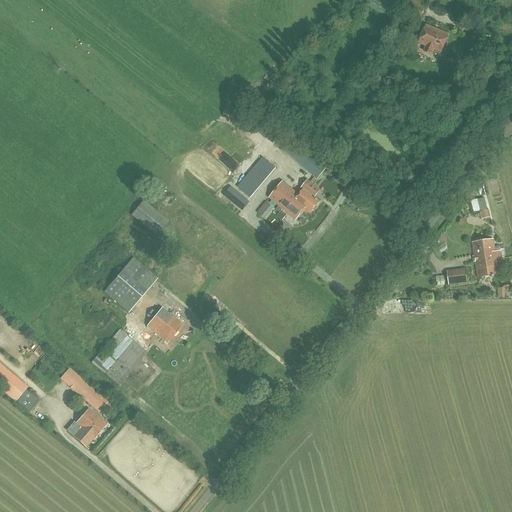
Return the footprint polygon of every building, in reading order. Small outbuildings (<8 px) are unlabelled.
[(420,18),(427,2),(421,0),(408,0),(404,12),(420,18)] [(442,52),(449,35),(426,25),(419,43),(426,46),(424,51),(433,55),(435,50),(442,52)] [(386,52),(390,44),(383,39),(381,42),(378,47),(386,52)] [(317,179),(327,167),(298,143),(289,156),(317,179)] [(251,199),(276,169),(262,158),(258,163),(237,187),(251,199)] [(283,183),(271,198),(280,205),(277,209),(286,216),(288,214),(295,220),(304,209),(310,214),(320,202),(314,197),(319,191),(308,182),(302,188),(304,189),(298,196),(283,183)] [(242,211),(250,202),(231,187),(223,195),(232,203),(242,211)] [(351,197),(365,207),(371,198),(357,188),(353,194),(351,197)] [(473,213),(487,210),(484,197),(470,201),(473,213)] [(157,237),(169,222),(143,201),(131,215),(157,237)] [(133,220),(127,227),(131,231),(137,223),(133,220)] [(494,239),(472,243),(477,278),(479,277),(479,280),(484,279),(484,277),(499,274),(498,268),(504,267),(501,252),(496,253),(494,239)] [(133,258),(126,266),(117,258),(101,277),(109,285),(104,292),(128,312),(129,313),(130,312),(158,279),(133,258)] [(207,261),(199,268),(209,278),(217,271),(207,261)] [(449,285),(468,283),(466,269),(447,271),(449,285)] [(170,278),(163,286),(187,306),(194,297),(170,278)] [(170,314),(162,308),(146,326),(167,344),(183,325),(174,318),(178,314),(173,310),(170,314)] [(122,386),(152,354),(133,336),(103,368),(122,386)] [(27,387),(0,364),(0,389),(28,413),(38,401),(25,389),(27,387)] [(107,403),(68,369),(59,380),(98,413),(107,403)] [(106,424),(88,409),(76,424),(74,423),(67,431),(86,448),(106,424)]
